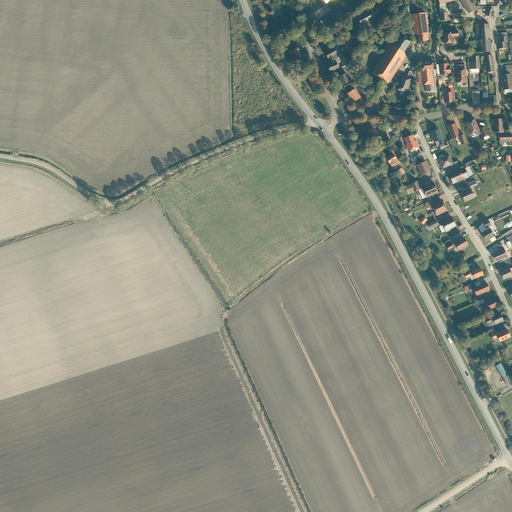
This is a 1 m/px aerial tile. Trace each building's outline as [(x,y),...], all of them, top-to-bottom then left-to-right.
[(319,0),(326,9),(339,0),(319,0)] [(467,14),(473,10),(467,0),(436,0),(438,5),(439,21),(448,20),(446,4),(457,0),(467,14)] [(376,6),(356,16),(363,28),(382,17),(376,6)] [(427,15),(427,13),(412,15),(415,34),(418,35),(419,41),(429,40),(428,34),(430,33),(427,15)] [(489,39),(488,24),(474,26),(475,38),(478,38),(478,40),(489,39)] [(458,31),(440,33),(442,44),(453,43),(453,39),(459,38),(458,34),(458,31)] [(498,50),(506,49),(505,43),(507,42),(506,33),(500,34),(501,43),(498,44),(498,50)] [(392,45),(391,46),(372,74),(388,84),(407,55),(403,53),(410,42),(400,37),(397,42),(395,40),(392,45)] [(479,52),(490,51),(489,39),(478,40),(479,52)] [(343,43),(347,52),(354,49),(350,40),(343,43)] [(304,58),(296,42),(285,47),(293,64),(304,58)] [(493,72),(491,56),(482,57),(484,73),(493,72)] [(479,69),(479,57),(469,57),(469,69),(479,69)] [(447,60),(438,60),(439,74),(448,73),(447,60)] [(339,68),(336,61),(326,66),(329,73),(336,70),(339,68)] [(433,92),(430,62),(420,63),(421,72),(417,72),(418,87),(424,86),(424,93),(433,92)] [(464,64),(454,64),(455,83),(465,82),(464,64)] [(406,92),(412,79),(414,80),(416,74),(409,71),(407,76),(403,75),(398,89),(406,92)] [(511,89),(511,77),(511,73),(501,75),(503,90),(511,89)] [(346,74),(339,76),(343,85),(349,82),(346,74)] [(360,98),(354,89),(348,93),(354,102),(360,98)] [(480,91),(473,91),(474,100),(481,100),(480,91)] [(478,130),(473,119),(464,123),(468,134),(478,130)] [(503,132),(502,119),(494,120),(494,133),(503,132)] [(458,135),(454,124),(447,126),(451,138),(458,135)] [(487,135),(484,127),(479,129),(482,137),(487,135)] [(443,144),(438,130),(430,133),(433,143),(437,141),(438,146),(443,144)] [(466,143),(463,135),(458,137),(460,145),(466,143)] [(511,143),(511,135),(498,136),(499,144),(511,143)] [(414,141),(411,136),(402,140),(407,151),(419,146),(416,140),(414,141)] [(397,162),(393,154),(385,159),(390,166),(397,162)] [(452,164),(448,155),(438,159),(442,168),(450,165),(452,164)] [(422,163),(419,157),(410,161),(412,167),(415,166),(422,163)] [(430,172),(426,162),(422,163),(415,166),(419,176),(430,172)] [(464,167),(447,174),(452,184),(468,177),(464,167)] [(419,188),(415,181),(403,187),(406,195),(419,188)] [(437,193),(432,182),(421,187),(426,198),(437,193)] [(474,197),(471,189),(460,194),(463,202),(474,197)] [(433,205),(431,200),(423,203),(425,209),(430,206),(433,205)] [(446,211),(441,201),(433,205),(430,206),(435,216),(446,211)] [(455,226),(450,217),(444,220),(442,217),(438,220),(445,232),(450,230),(449,229),(455,226)] [(494,237),(490,229),(487,230),(485,228),(490,225),(488,222),(478,227),(486,241),(494,237)] [(467,246),(463,238),(453,243),(457,251),(467,246)] [(452,247),(449,240),(443,242),(446,250),(452,247)] [(508,258),(504,247),(498,250),(499,253),(493,256),(495,262),(501,260),(501,261),(508,258)] [(504,270),(500,271),(503,279),(511,275),(511,268),(509,269),(508,267),(504,269),(504,270)] [(483,275),(479,268),(471,272),(474,279),(483,275)] [(475,288),(474,283),(463,287),(465,292),(473,289),(475,288)] [(490,291),(487,283),(475,288),(473,289),(475,296),(490,291)] [(497,306),(493,298),(484,303),(479,306),(480,309),(485,306),(488,311),(497,306)] [(502,320),(499,314),(485,321),(488,327),(502,320)] [(510,336),(506,330),(498,334),(496,335),(499,342),(510,336)]
